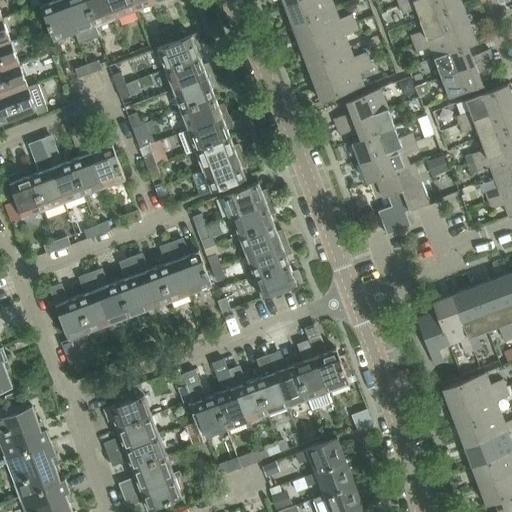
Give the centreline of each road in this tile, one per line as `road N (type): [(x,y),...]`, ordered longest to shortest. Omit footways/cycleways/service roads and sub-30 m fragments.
road 1 (residential): [(359,297),(233,0)]
road 2 (residential): [(73,402),(359,297)]
road 3 (residential): [(424,511),(359,297)]
road 4 (residential): [(359,297),(511,246)]
road 5 (residential): [(24,276),(162,225)]
road 6 (residential): [(73,402),(24,276)]
road 7 (residential): [(0,151),(118,107)]
